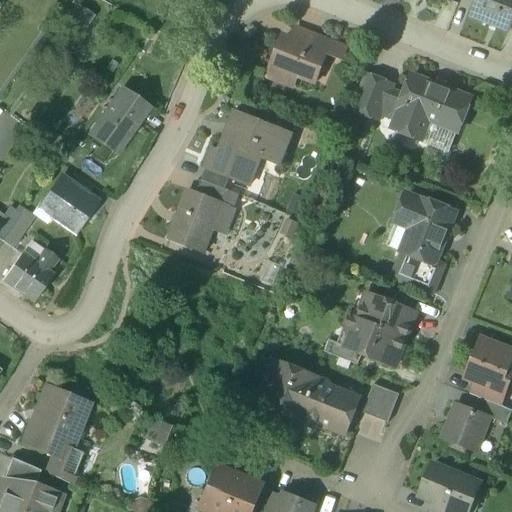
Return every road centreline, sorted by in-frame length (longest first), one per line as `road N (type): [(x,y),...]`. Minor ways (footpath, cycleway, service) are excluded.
road 1 (residential): [(240,0),(218,19),(168,149),(120,215),(102,299),(83,331),(64,342),(42,340)]
road 2 (residential): [(506,193),(386,506)]
road 3 (residential): [(511,76),(318,0)]
road 4 (residential): [(386,506),(218,440)]
